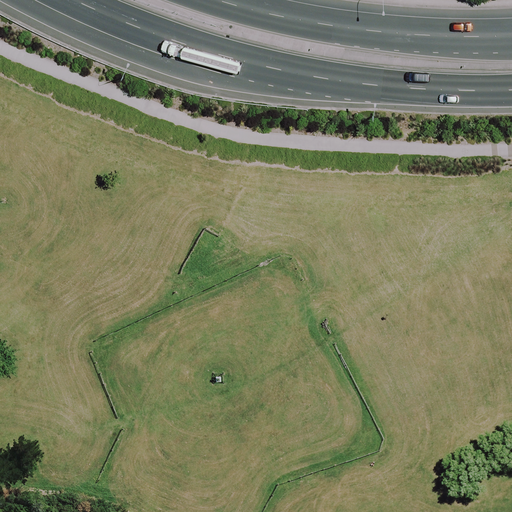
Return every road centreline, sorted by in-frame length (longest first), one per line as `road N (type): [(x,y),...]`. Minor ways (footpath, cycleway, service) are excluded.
road 1 (trunk): [(511,89),(344,83),(277,72),(186,46),(78,0)]
road 2 (trunk): [(227,0),(342,24),(511,32)]
